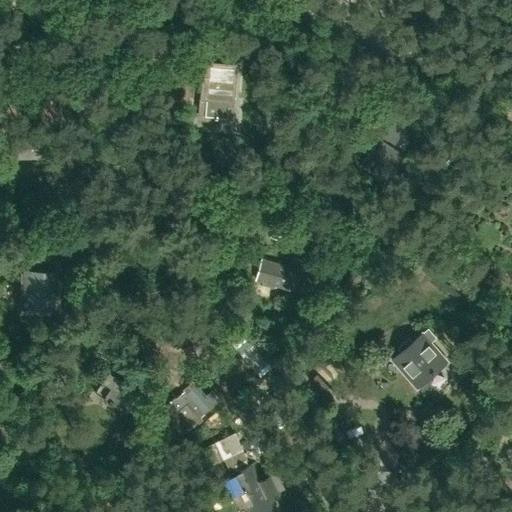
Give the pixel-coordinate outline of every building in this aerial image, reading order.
[(228,107),(233,107),(236,77),(230,76),(231,65),(207,62),(206,74),(202,73),(199,100),(205,101),(204,117),(213,117),(213,120),(217,120),(217,118),(227,119),(228,107)] [(389,119),(379,135),(394,144),(404,129),(389,119)] [(409,159),(377,139),(360,164),(392,185),(409,159)] [(40,141),(11,142),(11,157),(41,156),(40,141)] [(53,251),(31,251),(31,264),(53,264),(53,251)] [(293,270),(260,260),(254,280),(262,282),(262,284),(272,287),(272,286),(299,294),(308,263),(296,260),(293,270)] [(55,284),(55,271),(23,271),(23,308),(55,308),(55,299),(58,299),(58,284),(55,284)] [(422,336),(393,361),(418,389),(446,364),(422,336)] [(125,413),(138,393),(108,373),(95,393),(125,413)] [(336,394),(318,374),(305,386),(324,406),(336,394)] [(199,419),(219,398),(210,389),(204,395),(193,383),(184,392),(190,399),(165,422),(180,439),(201,421),(199,419)] [(162,455),(180,439),(165,422),(149,438),(162,455)] [(202,434),(208,452),(217,449),(211,431),(202,434)] [(242,449),(223,457),(229,469),(247,460),(242,449)] [(255,464),(245,469),(232,475),(250,511),(262,511),(275,506),(255,464)]
